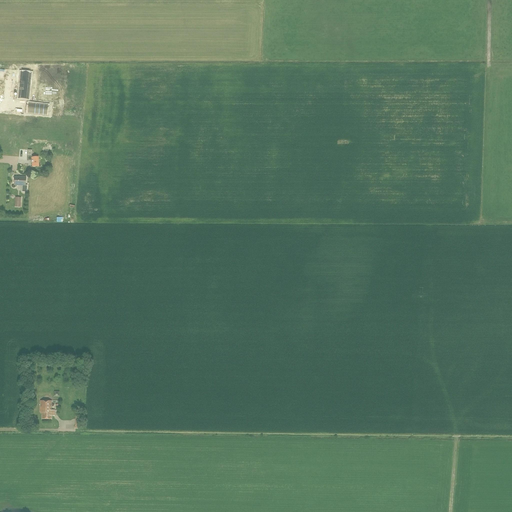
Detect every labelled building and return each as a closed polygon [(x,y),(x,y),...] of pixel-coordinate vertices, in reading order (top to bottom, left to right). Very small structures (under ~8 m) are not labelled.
[(52,77),(60,77),(61,69),(47,69),(47,72),(53,72),(52,77)] [(30,78),(21,77),(19,93),(28,94),(30,78)] [(32,150),(28,150),(27,160),(32,160),(32,167),(39,167),(38,157),(31,157),(32,150)] [(27,185),(26,185),(26,177),(20,177),(20,178),(14,178),(14,185),(22,185),(22,192),(27,192),(27,185)] [(40,400),(40,413),(42,413),(42,419),(51,419),(52,401),(40,400)]
